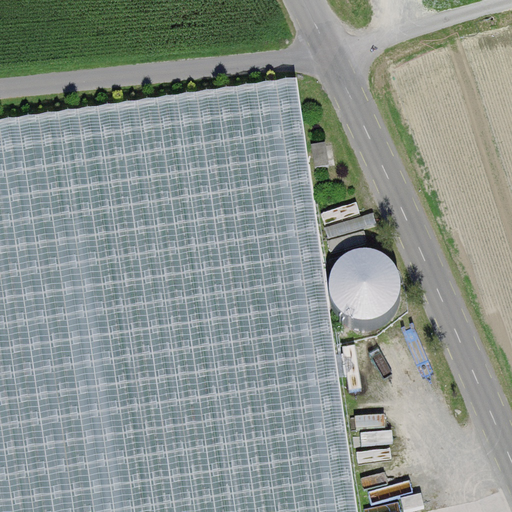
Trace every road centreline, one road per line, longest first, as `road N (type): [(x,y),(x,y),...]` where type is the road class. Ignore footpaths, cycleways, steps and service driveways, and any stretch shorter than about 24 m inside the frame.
road 1 (tertiary): [(304,0),(511,461)]
road 2 (track): [(0,88),(332,57)]
road 3 (track): [(511,5),(332,57)]
